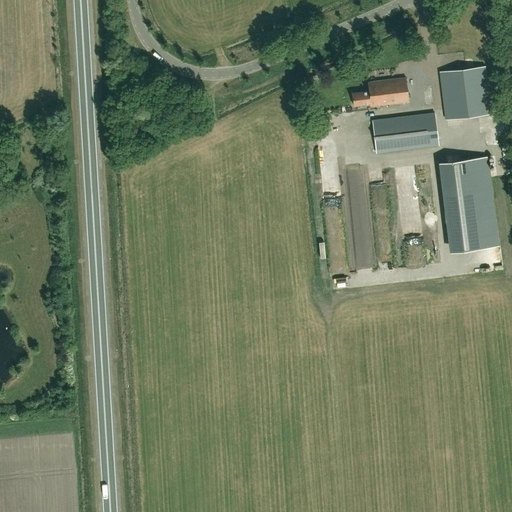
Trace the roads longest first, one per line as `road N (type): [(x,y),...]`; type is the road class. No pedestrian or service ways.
road 1 (trunk): [(110,511),(79,0)]
road 2 (unclassified): [(411,0),(226,74),(168,61),(149,39),(138,0)]
